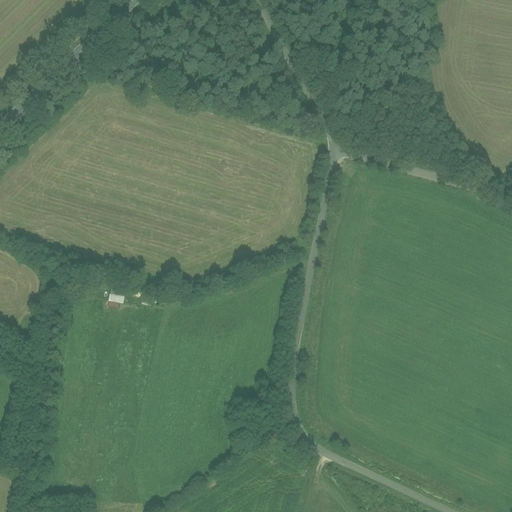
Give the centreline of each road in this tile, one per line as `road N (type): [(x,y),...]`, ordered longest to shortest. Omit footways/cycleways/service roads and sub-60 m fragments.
road 1 (residential): [(332,150),(293,350),(293,429),(324,460),(451,511)]
road 2 (tertiary): [(0,128),(134,0)]
road 3 (residential): [(332,150),(261,0)]
